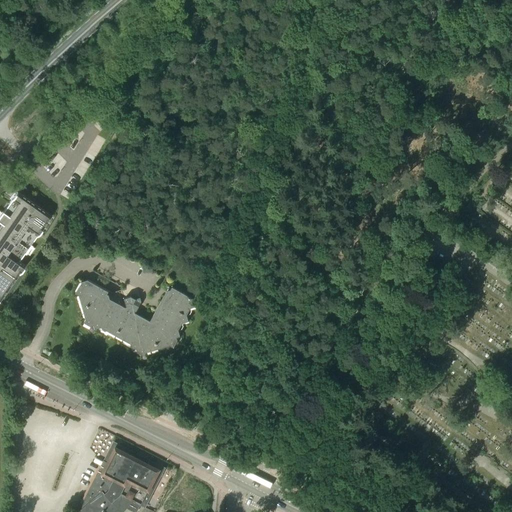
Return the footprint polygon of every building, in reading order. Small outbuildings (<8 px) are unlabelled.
[(90,169),(105,137),(80,126),(73,140),(90,148),(82,165),(90,169)] [(0,299),(19,273),(20,273),(25,265),(18,261),(24,253),(25,253),(31,245),(31,244),(36,236),(37,236),(43,227),(51,216),(16,191),(15,192),(20,195),(15,201),(11,198),(10,199),(10,200),(11,200),(2,211),(2,212),(0,213),(0,299)] [(85,222),(87,214),(74,210),(71,217),(85,222)] [(113,305),(108,303),(106,296),(109,291),(88,279),(82,281),(84,287),(79,294),(86,319),(94,323),(95,329),(102,327),(104,324),(107,325),(109,331),(123,339),(130,338),(133,340),(131,343),(133,350),(138,348),(145,352),(170,345),(174,338),(180,336),(178,330),(174,328),(176,324),(188,321),(186,315),(183,313),(184,309),(196,306),(194,300),(172,287),(170,290),(171,293),(168,298),(166,297),(162,305),(163,308),(160,313),(158,312),(155,317),(157,319),(154,323),(148,325),(143,322),(144,320),(139,317),(138,319),(133,316),(132,312),(137,310),(141,302),(140,297),(136,298),(131,296),(125,298),(128,310),(123,311),(118,309),(119,306),(114,303),(113,305)] [(159,470),(144,462),(115,448),(107,463),(103,461),(76,511),(123,511),(126,509),(133,511),(136,511),(140,506),(141,507),(159,470)] [(171,487),(164,501),(172,505),(173,502),(184,508),(188,501),(189,502),(193,495),(191,494),(194,488),(183,482),(179,489),(177,488),(176,490),(171,487)]
